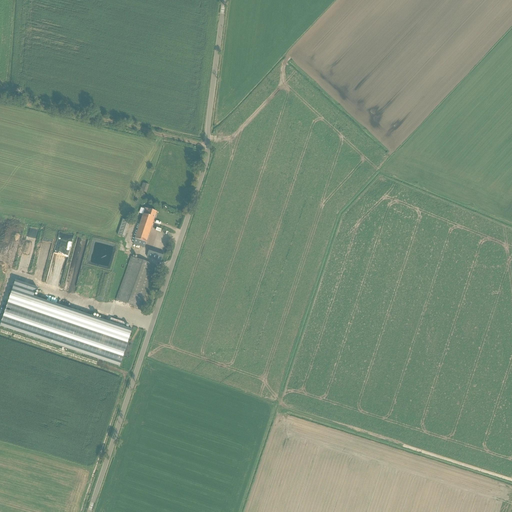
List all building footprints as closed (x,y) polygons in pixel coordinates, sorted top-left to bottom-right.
[(133,244),(139,246),(144,248),(146,243),(156,213),(145,209),(133,244)] [(122,220),(117,235),(125,237),(130,222),(122,220)] [(61,264),(67,265),(73,238),(58,235),(55,253),(60,254),(59,261),(61,262),(61,264)] [(146,257),(161,262),(164,254),(149,249),(146,257)] [(116,300),(135,307),(140,308),(155,265),(131,257),(116,300)] [(15,283),(0,327),(120,367),(132,331),(125,328),(126,324),(111,319),(110,323),(34,298),(37,290),(15,283)]
